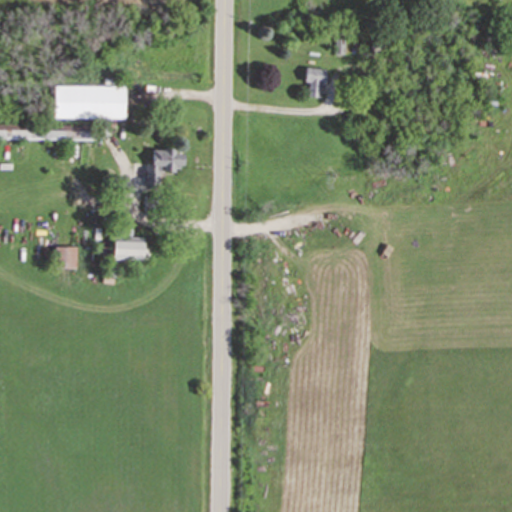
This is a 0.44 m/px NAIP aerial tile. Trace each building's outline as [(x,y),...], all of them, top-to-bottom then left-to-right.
[(304,95),(316,97),(317,88),(321,89),(324,69),(303,66),(301,81),(306,82),(304,95)] [(52,117),(122,118),(122,85),(52,85),(52,117)] [(159,169),(181,170),(182,153),(173,153),(173,149),(150,148),(150,162),(144,162),(143,183),(159,184),(159,169)] [(110,258),(140,259),(141,237),(111,236),(110,258)] [(73,246),(53,246),(53,268),(73,268),(73,246)]
